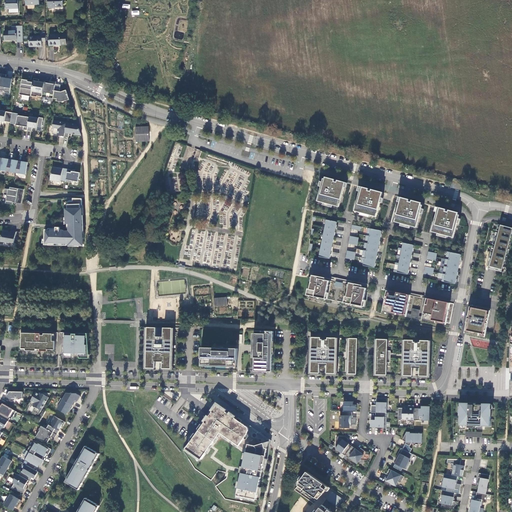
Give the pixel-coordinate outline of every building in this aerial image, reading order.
[(18,9),(17,0),(5,0),(6,9),(18,9)] [(62,0),(47,0),(48,8),(63,8),(62,0)] [(17,31),(4,32),(4,41),(17,40),(17,31)] [(41,37),(29,37),(29,47),(42,47),(42,42),(45,42),(45,34),(41,34),(41,37)] [(66,34),(49,35),(49,46),(61,46),(61,44),(66,44),(66,34)] [(6,74),(1,73),(0,80),(0,90),(3,91),(4,92),(9,93),(12,78),(5,77),(6,74)] [(33,80),(33,81),(30,96),(37,97),(37,96),(42,97),(42,96),(44,82),(38,81),(39,79),(33,78),(33,80)] [(22,79),(19,94),(30,96),(33,81),(28,80),(27,81),(25,81),(26,80),(22,79)] [(49,83),(44,82),(42,96),(53,98),(55,84),(56,82),(49,81),(49,83)] [(55,84),(53,98),(57,99),(56,101),(62,102),(69,99),(66,90),(61,91),(59,91),(61,82),(55,84)] [(12,112),(0,110),(0,122),(1,123),(1,121),(4,121),(5,120),(11,121),(12,112)] [(27,130),(29,117),(16,115),(14,125),(23,126),(23,130),(27,130)] [(38,118),(29,116),(29,117),(27,130),(31,131),(32,127),(35,128),(37,126),(41,127),(43,118),(38,117),(38,118)] [(64,136),(66,123),(62,122),(57,121),(53,121),(52,126),(53,127),(52,134),(57,135),(57,133),(60,134),(59,136),(64,136)] [(77,124),(66,123),(64,136),(68,137),(69,133),(81,135),(79,129),(77,124)] [(149,126),(136,126),(136,142),(150,141),(149,126)] [(3,158),(0,157),(0,170),(6,171),(8,159),(3,158)] [(8,159),(6,171),(16,173),(18,161),(18,160),(12,159),(12,160),(8,159)] [(18,161),(16,173),(25,174),(27,162),(22,161),(18,161)] [(61,182),(65,182),(65,181),(67,169),(58,167),(58,168),(53,167),(50,180),(61,181),(61,182)] [(72,171),(72,169),(67,169),(65,181),(72,182),(72,180),(78,182),(80,172),(72,171)] [(329,178),(325,177),(325,179),(323,178),(322,182),(320,181),(319,186),(321,186),(317,201),(323,202),(323,205),(332,207),(333,205),(339,207),(344,187),(346,188),(347,183),(345,182),(337,180),(337,182),(334,181),(335,179),(329,178)] [(365,187),(361,186),(359,186),(357,191),(359,191),(354,211),(360,212),(360,215),(369,217),(370,215),(376,217),(380,202),(382,203),(383,198),(381,197),(382,196),(383,192),(371,189),(371,191),(368,190),(369,188),(365,187)] [(8,189),(5,188),(4,195),(7,195),(6,203),(12,204),(13,202),(21,203),(23,189),(10,187),(10,188),(8,188),(8,189)] [(405,198),(401,197),(399,197),(398,201),(400,202),(394,222),(401,223),(400,225),(410,228),(410,226),(416,227),(420,213),(422,214),(424,209),(422,208),(422,205),(421,204),(421,202),(412,200),(411,202),(409,201),(409,199),(405,198)] [(82,198),(72,198),(73,201),(68,201),(68,209),(65,209),(66,224),(69,224),(69,231),(67,231),(64,231),(64,230),(60,230),(60,227),(56,227),(56,229),(45,229),(44,245),(49,245),(49,243),(62,244),(62,245),(67,245),(67,244),(75,244),(75,245),(83,246),(83,238),(82,238),(82,235),(83,235),(82,212),(81,212),(80,205),(82,205),(82,198)] [(442,208),(438,207),(436,206),(434,211),(437,212),(431,231),(438,233),(437,235),(446,238),(447,236),(453,237),(457,223),(459,223),(461,219),(458,218),(459,215),(458,214),(458,212),(449,210),(448,212),(445,211),(446,209),(442,208)] [(336,222),(336,221),(326,219),(326,220),(325,227),(323,234),(322,241),(322,242),(320,249),(319,256),(329,258),(328,258),(329,257),(330,257),(331,254),(329,254),(330,250),(332,250),(332,247),(331,247),(332,243),(332,242),(333,242),(334,239),(332,239),(333,235),(335,235),(335,232),(334,232),(334,228),(335,227),(336,228),(337,225),(335,224),(336,222)] [(511,232),(511,227),(497,224),(497,225),(496,228),(496,230),(499,231),(499,232),(495,232),(494,235),(494,239),(492,242),(492,244),(495,245),(495,246),(492,245),(491,247),(490,251),(489,256),(488,260),(491,261),(491,262),(489,266),(489,268),(502,272),(511,232)] [(381,231),(381,230),(368,228),(367,228),(368,228),(367,233),(370,234),(370,235),(369,236),(366,235),(365,240),(368,241),(368,242),(368,243),(365,242),(365,243),(364,248),(367,248),(367,249),(366,250),(363,250),(362,255),(365,256),(365,257),(365,258),(362,257),(361,262),(364,263),(364,264),(363,265),(374,267),(373,267),(374,266),(375,266),(376,263),(374,263),(375,260),(375,258),(377,259),(377,256),(376,255),(376,253),(377,253),(377,252),(376,252),(377,251),(378,251),(379,248),(377,248),(378,245),(378,244),(380,244),(380,241),(379,241),(379,238),(380,238),(379,238),(380,236),(381,237),(382,234),(380,233),(381,231)] [(0,234),(0,241),(14,243),(16,232),(11,231),(11,232),(7,232),(7,231),(2,230),(2,235),(0,234)] [(393,271),(407,274),(407,273),(407,272),(408,273),(409,270),(408,269),(408,266),(408,265),(410,265),(410,262),(409,262),(410,259),(410,258),(411,258),(412,255),(410,255),(411,251),(411,250),(413,251),(413,248),(412,247),(413,245),(413,244),(403,242),(403,243),(402,248),(398,247),(398,249),(402,250),(400,255),(397,255),(396,257),(400,257),(399,263),(395,262),(395,264),(399,265),(397,270),(394,269),(393,271)] [(460,254),(447,251),(446,256),(449,257),(449,258),(449,259),(445,258),(445,259),(444,264),(448,264),(447,265),(447,267),(444,266),(443,271),(446,272),(446,273),(446,274),(442,273),(441,278),(445,279),(444,280),(444,281),(454,284),(454,283),(454,282),(456,282),(456,279),(455,279),(456,276),(456,275),(457,275),(458,272),(457,272),(457,269),(457,267),(459,268),(459,265),(458,264),(459,261),(459,260),(460,260),(461,257),(459,257),(460,254)] [(329,280),(325,280),(323,279),(323,281),(318,280),(319,276),(312,275),(310,289),(308,288),(307,295),(327,299),(329,292),(327,292),(329,280)] [(364,300),(366,288),(362,287),(361,287),(360,288),(355,287),(356,286),(349,284),(347,296),(345,296),(344,302),(364,306),(366,300),(364,300)] [(407,314),(410,297),(400,295),(401,293),(395,292),(389,290),(389,291),(387,290),(383,310),(407,314)] [(227,297),(214,297),(214,307),(227,306),(227,297)] [(441,301),(436,300),(436,302),(426,300),(422,318),(446,322),(450,303),(448,302),(441,301)] [(471,311),(471,307),(488,310),(487,314),(489,315),(490,309),(470,305),(469,311),(471,311)] [(488,310),(471,307),(471,311),(469,311),(468,316),(466,323),(465,330),(485,334),(486,332),(489,315),(487,314),(488,310)] [(420,310),(412,308),(411,316),(418,317),(420,310)] [(156,327),(147,327),(146,368),(155,368),(155,361),(162,361),(162,368),(171,369),(172,347),(172,328),(163,328),(163,337),(156,336),(156,327)] [(255,346),(254,371),(258,371),(258,370),(270,371),(270,372),(272,372),(273,354),(272,354),(272,341),(273,341),(273,331),(264,331),(264,332),(261,332),(261,331),(255,331),(255,346)] [(73,333),(65,332),(65,343),(65,356),(87,356),(88,345),(86,345),(86,333),(80,333),(80,334),(73,334),(73,333)] [(55,334),(22,333),(22,342),(22,348),(26,349),(26,350),(37,351),(37,349),(55,349),(55,334)] [(312,337),(311,372),(320,373),(320,365),(327,365),(326,373),(335,373),(336,338),(327,337),(327,340),(321,339),(321,337),(312,337)] [(349,338),(348,374),(356,374),(357,353),(358,353),(358,345),(357,345),(357,338),(349,338)] [(388,339),(377,339),(377,345),(376,345),(375,353),(376,353),(376,374),(387,374),(387,362),(390,362),(390,351),(387,350),(388,339)] [(405,340),(404,375),(413,375),(413,367),(420,368),(419,375),(428,376),(429,340),(420,340),(420,342),(413,342),(413,340),(405,340)] [(237,365),(237,348),(201,347),(201,354),(201,365),(237,365)] [(23,398),(23,392),(8,391),(6,395),(15,400),(16,398),(23,398)] [(29,404),(33,406),(35,407),(33,411),(38,415),(49,397),(47,396),(49,393),(35,392),(29,404)] [(62,399),(73,405),(76,400),(77,401),(80,396),(76,393),(66,393),(62,399)] [(346,401),(344,401),(343,411),(352,411),(356,412),(356,407),(353,407),(353,404),(353,397),(347,397),(346,401)] [(57,409),(67,414),(70,408),(71,409),(73,405),(62,399),(61,398),(58,403),(60,404),(57,409)] [(387,398),(376,398),(376,405),(371,405),(371,412),(375,412),(387,412),(387,398)] [(250,436),(261,444),(264,443),(265,448),(268,448),(263,471),(265,471),(271,440),(255,429),(217,402),(195,433),(189,441),(191,442),(217,405),(221,408),(247,426),(248,427),(248,428),(249,430),(248,431),(247,434),(250,436)] [(469,403),(460,402),(459,425),(490,426),(491,403),(482,403),(482,404),(475,404),(475,406),(469,406),(469,403)] [(0,416),(8,421),(10,418),(11,419),(16,411),(2,403),(0,407),(0,416)] [(248,427),(247,426),(221,408),(217,405),(191,442),(186,448),(202,459),(220,432),(239,446),(243,440),(247,434),(248,431),(249,430),(248,428),(248,427)] [(414,408),(414,405),(408,405),(408,408),(398,408),(398,419),(407,419),(407,421),(414,421),(414,420),(414,408)] [(429,420),(430,406),(421,406),(421,408),(414,408),(414,420),(429,420)] [(349,424),(356,424),(356,419),(351,418),(352,411),(343,411),(340,411),(340,428),(349,428),(349,424)] [(375,420),(371,420),(370,427),(386,427),(387,412),(375,412),(375,420)] [(63,426),(65,422),(55,416),(49,425),(49,424),(46,429),(47,429),(56,434),(62,425),(63,426)] [(54,438),(56,434),(47,429),(46,429),(41,426),(39,430),(35,438),(47,442),(50,438),(49,437),(50,435),(54,438)] [(422,432),(406,432),(402,440),(406,442),(403,449),(410,452),(412,448),(409,447),(412,442),(422,442),(422,432)] [(345,455),(352,446),(346,441),(348,438),(345,436),(336,436),(336,448),(345,455)] [(27,451),(42,459),(46,453),(48,454),(51,449),(46,446),(46,448),(38,443),(37,444),(34,442),(31,446),(30,445),(27,451)] [(262,471),(263,471),(268,448),(265,448),(264,443),(262,443),(261,444),(255,445),(252,445),(248,444),(247,451),(237,495),(257,499),(262,476),(261,476),(262,471)] [(79,489),(99,453),(86,446),(76,463),(65,482),(79,489)] [(361,448),(358,451),(352,446),(345,455),(357,464),(360,459),(369,460),(370,454),(366,454),(366,452),(361,448)] [(403,467),(406,469),(410,462),(409,461),(412,454),(410,452),(403,449),(401,448),(397,454),(399,455),(398,457),(395,463),(403,467)] [(27,451),(26,450),(24,455),(27,456),(27,457),(24,463),(26,465),(36,470),(38,466),(36,465),(38,463),(41,465),(41,464),(44,460),(42,459),(27,451)] [(3,456),(0,461),(0,475),(2,477),(7,467),(8,468),(12,461),(3,456)] [(460,465),(461,459),(448,459),(447,462),(451,463),(450,468),(453,468),(452,475),(458,476),(462,477),(464,465),(460,465)] [(34,478),(38,471),(36,470),(26,465),(22,471),(21,471),(19,475),(20,475),(28,480),(30,481),(32,477),(34,478)] [(401,482),(404,476),(389,468),(386,473),(388,474),(385,480),(396,485),(398,481),(401,482)] [(319,480),(307,471),(298,485),(318,499),(323,493),(326,489),(323,486),(324,484),(319,480)] [(478,477),(481,477),(478,492),(476,500),(483,501),(486,502),(487,494),(486,494),(489,475),(478,472),(478,477)] [(461,484),(457,483),(458,476),(452,475),(445,473),(442,486),(447,487),(446,491),(455,492),(459,493),(461,484)] [(19,475),(17,474),(13,482),(14,483),(11,488),(23,493),(27,485),(26,484),(28,480),(20,475),(19,475)] [(446,491),(444,490),(443,495),(442,494),(441,503),(455,506),(456,501),(454,501),(453,501),(454,498),(455,492),(446,491)] [(344,501),(331,492),(326,499),(339,508),(344,501)] [(22,500),(10,494),(4,505),(13,510),(15,506),(17,507),(22,500)] [(95,511),(99,505),(86,497),(77,511),(95,511)] [(482,506),(483,501),(476,500),(472,499),(469,511),(479,511),(480,506),(482,506)]
